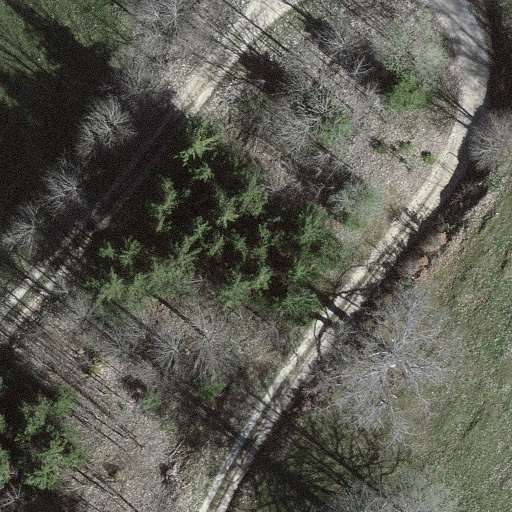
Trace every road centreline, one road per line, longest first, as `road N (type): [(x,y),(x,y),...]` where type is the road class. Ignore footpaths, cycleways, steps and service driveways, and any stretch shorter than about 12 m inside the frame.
road 1 (track): [(435,0),(472,40),(468,153),(345,309),(214,511)]
road 2 (track): [(0,337),(265,0)]
